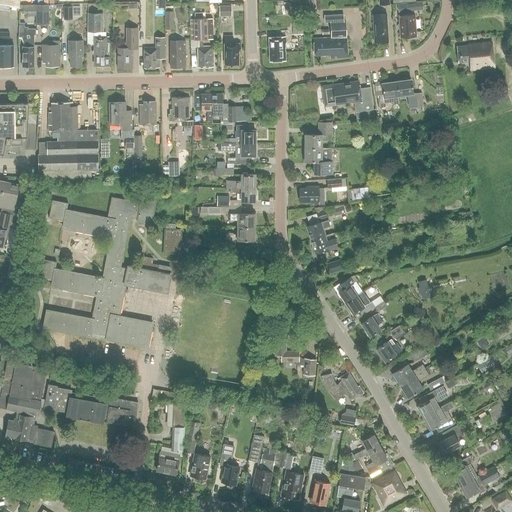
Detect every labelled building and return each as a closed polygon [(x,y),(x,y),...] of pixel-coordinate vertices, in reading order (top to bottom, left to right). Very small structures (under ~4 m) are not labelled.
[(0,0),(0,9),(22,11),(22,5),(17,5),(17,0),(0,0)] [(304,0),(306,13),(313,13),(312,0),(304,0)] [(36,16),(36,24),(49,24),(49,4),(36,5),(36,16)] [(36,5),(22,5),(22,11),(22,13),(27,13),(27,16),(36,16),(36,5)] [(64,20),(72,20),(72,16),(72,6),(64,6),(64,20)] [(219,6),(219,16),(231,16),(231,6),(219,6)] [(173,11),(165,11),(165,29),(173,29),(173,11)] [(93,32),(93,37),(93,43),(93,45),(93,50),(92,51),(92,54),(93,55),(93,66),(108,66),(108,42),(108,36),(106,36),(100,36),(99,21),(103,21),(103,13),(88,13),(88,32),(93,32)] [(330,21),(331,22),(331,38),(313,39),(314,55),(330,55),(331,59),(347,58),(346,37),(345,37),(345,21),(344,21),(343,14),(324,15),(324,22),(330,21)] [(388,42),(386,14),(372,15),(374,43),(388,42)] [(400,38),(416,37),(415,15),(399,16),(400,38)] [(212,40),(212,19),(193,19),(194,40),(199,40),(199,47),(198,47),(198,67),(213,67),(212,47),(202,47),(202,40),(207,40),(212,40)] [(303,19),(292,19),(293,34),(303,33),(303,19)] [(23,44),(23,47),(22,47),(22,67),(34,67),(34,47),(34,35),(35,35),(35,29),(28,29),(28,27),(24,27),(24,23),(19,23),(19,37),(21,37),(23,44)] [(132,68),(132,48),(138,48),(138,27),(126,27),(126,42),(121,46),(121,48),(117,48),(118,68),(132,68)] [(233,36),(224,36),(224,66),(238,65),(238,51),(240,51),(240,43),(233,44),(233,36)] [(164,45),(164,37),(155,38),(155,48),(144,48),(144,68),(159,68),(159,59),(161,59),(161,57),(165,57),(165,45),(164,45)] [(285,44),(286,44),(285,37),(268,38),(269,61),(285,61),(285,44)] [(68,40),(68,51),(68,58),(70,58),(70,66),(81,66),(81,58),(83,58),(83,51),(82,40),(68,40)] [(60,59),(60,41),(49,41),(49,45),(42,45),(43,63),(45,63),(45,66),(60,66),(60,59)] [(185,68),(185,48),(185,41),(170,41),(170,68),(185,68)] [(470,70),(494,68),(491,42),(468,45),(457,46),(458,63),(469,62),(470,70)] [(3,45),(3,67),(14,67),(14,45),(3,45)] [(395,82),(398,96),(408,95),(410,108),(423,106),(421,93),(412,94),(410,80),(395,82)] [(354,102),(356,112),(359,112),(360,118),(373,116),(373,110),(370,87),(359,88),(358,81),(332,85),(324,86),(327,106),(335,105),(354,102)] [(399,104),(398,96),(395,82),(382,84),(383,94),(377,95),(379,107),(385,106),(385,103),(392,103),(392,105),(399,104)] [(201,94),(195,95),(195,100),(195,111),(207,110),(207,122),(212,122),(212,116),(212,94),(201,94)] [(212,94),(212,116),(220,116),(220,122),(228,122),(236,122),(235,107),(222,107),(222,94),(212,94)] [(168,121),(182,121),(182,127),(192,127),(192,121),(189,121),(189,98),(172,98),(172,110),(170,110),(170,115),(168,115),(168,121)] [(139,126),(156,126),(156,102),(153,102),(143,102),(143,105),(139,105),(139,126)] [(37,155),(37,171),(98,171),(98,130),(77,130),(77,107),(72,107),(72,103),(51,103),(51,112),(48,112),(48,131),(60,131),(60,139),(57,139),(57,142),(46,142),(38,142),(38,155),(37,155)] [(125,103),(109,103),(109,125),(121,125),(121,140),(126,140),(133,140),(133,130),(132,130),(131,114),(125,115),(125,103)] [(5,144),(15,144),(22,144),(22,138),(27,138),(29,104),(0,104),(0,153),(3,155),(4,150),(5,144)] [(331,141),(331,128),(331,122),(318,122),(318,135),(307,135),(307,134),(303,134),(303,140),(304,140),(304,148),(322,148),(322,141),(331,141)] [(194,125),(195,140),(203,140),(202,125),(194,125)] [(224,142),(229,143),(255,143),(255,131),(248,130),(248,126),(237,126),(237,131),(236,131),(236,139),(224,139),(224,142)] [(109,139),(100,139),(101,148),(109,148),(109,139)] [(224,143),(224,142),(218,142),(218,151),(236,151),(236,158),(227,158),(227,164),(246,164),(246,156),(255,156),(255,143),(229,143),(224,143)] [(307,162),(314,162),(314,174),(332,174),(332,148),(322,148),(304,148),(304,157),(303,157),(303,162),(307,162)] [(179,162),(168,162),(168,173),(168,176),(179,176),(179,162)] [(226,181),(226,188),(255,188),(255,174),(241,174),(241,181),(226,181)] [(341,179),(327,180),(327,188),(346,186),(345,179),(341,180),(341,179)] [(7,240),(10,227),(19,229),(23,212),(19,211),(20,205),(15,204),(19,185),(0,181),(0,193),(0,194),(0,207),(2,208),(0,218),(0,247),(2,247),(4,239),(7,240)] [(324,188),(318,188),(318,186),(309,187),(309,188),(299,189),(299,202),(313,202),(313,205),(319,205),(324,204),(324,188)] [(352,200),(369,198),(368,186),(350,189),(352,200)] [(255,202),(255,188),(226,188),(226,192),(239,192),(241,193),(241,202),(255,202)] [(217,200),(217,206),(219,206),(229,206),(229,196),(217,196),(217,200)] [(170,268),(159,266),(152,264),(153,258),(139,256),(137,269),(128,267),(127,269),(119,268),(129,217),(137,219),(137,222),(151,225),(155,200),(141,197),(140,204),(112,198),(108,218),(66,210),(67,203),(52,200),(48,218),(64,221),(62,228),(110,237),(102,278),(54,269),(56,262),(40,259),(37,277),(52,280),(51,287),(96,296),(92,319),(46,310),(43,328),(90,337),(91,332),(106,335),(105,340),(147,348),(152,323),(118,316),(125,284),(166,292),(170,275),(168,275),(170,268)] [(334,216),(345,211),(343,205),(337,206),(331,208),(334,216)] [(316,213),(319,220),(329,216),(325,207),(322,208),(322,211),(316,213)] [(236,227),(255,227),(255,213),(251,213),(251,214),(237,214),(227,214),(227,220),(237,220),(236,227)] [(392,218),(383,219),(385,228),(394,226),(392,218)] [(307,226),(311,240),(324,236),(322,229),(330,227),(328,220),(320,223),(320,222),(307,226)] [(179,254),(180,231),(175,231),(175,225),(165,224),(164,253),(179,254)] [(234,247),(234,240),(236,240),(251,241),(255,241),(255,227),(236,227),(236,234),(227,234),(227,240),(219,240),(219,239),(208,239),(208,247),(234,247)] [(315,254),(337,247),(333,233),(324,236),(311,240),(315,254)] [(340,260),(325,265),(328,275),(344,270),(340,260)] [(338,293),(345,303),(362,292),(355,282),(357,280),(354,276),(349,278),(341,283),(344,288),(338,293)] [(419,288),(417,288),(419,294),(421,293),(422,299),(430,297),(429,292),(431,291),(430,285),(427,286),(426,280),(418,282),(419,288)] [(362,292),(345,303),(353,314),(359,310),(362,315),(374,307),(375,307),(383,302),(380,296),(371,302),(370,303),(366,296),(363,292),(362,292)] [(384,302),(383,302),(375,307),(378,311),(388,304),(386,301),(384,302)] [(377,326),(382,322),(376,314),(371,318),(371,317),(361,324),(370,337),(380,330),(377,326)] [(485,327),(493,322),(490,319),(486,321),(484,318),(481,320),(485,327)] [(393,338),(403,331),(399,325),(389,331),(393,338)] [(299,352),(285,352),(286,341),(289,341),(289,333),(286,333),(286,330),(272,330),(272,344),(275,344),(275,346),(274,346),(273,356),(285,356),(285,361),(296,361),(296,365),(304,366),(303,375),(314,376),(316,360),(301,359),(299,357),(299,352)] [(484,337),(476,341),(481,350),(488,346),(484,337)] [(384,362),(395,355),(401,351),(396,343),(394,344),(391,339),(387,342),(376,349),(384,362)] [(410,356),(414,362),(427,354),(424,348),(410,356)] [(479,364),(484,372),(497,365),(495,362),(497,360),(494,355),(479,364)] [(0,408),(8,410),(17,412),(16,419),(14,419),(14,421),(8,420),(5,436),(16,438),(15,439),(34,442),(33,444),(51,447),(54,432),(37,429),(37,426),(33,425),(35,415),(38,416),(40,402),(39,402),(46,368),(8,361),(5,381),(0,379),(0,408)] [(392,374),(400,386),(426,369),(423,364),(412,371),(407,364),(392,374)] [(426,369),(400,386),(407,398),(422,388),(418,381),(429,375),(426,369)] [(490,380),(492,383),(506,376),(504,372),(490,380)] [(336,386),(333,382),(333,381),(331,375),(322,377),(323,380),(323,383),(325,385),(326,387),(327,390),(329,392),(331,395),(333,397),(335,399),(337,400),(345,390),(351,401),(363,394),(359,387),(357,388),(348,373),(337,379),(342,387),(340,388),(336,386)] [(430,390),(444,382),(441,377),(427,385),(430,390)] [(453,378),(445,382),(447,387),(449,387),(455,384),(456,382),(453,378)] [(478,387),(481,393),(487,390),(484,384),(478,387)] [(66,417),(88,421),(103,423),(103,421),(107,422),(127,426),(127,425),(134,426),(138,403),(93,395),(92,401),(70,397),(71,390),(48,386),(44,408),(67,413),(66,417)] [(439,408),(436,402),(446,396),(441,387),(426,395),(429,400),(417,407),(423,418),(436,412),(435,410),(439,408)] [(151,397),(184,403),(186,395),(153,389),(151,397)] [(450,402),(442,406),(439,408),(435,410),(436,412),(423,418),(429,430),(436,427),(438,431),(451,424),(444,411),(452,406),(450,402)] [(172,451),(179,452),(182,452),(184,422),(185,406),(168,403),(166,426),(172,426),(172,449),(172,451)] [(285,426),(287,415),(287,414),(275,411),(274,418),(277,419),(280,425),(285,426)] [(481,426),(491,420),(488,414),(486,415),(485,412),(478,415),(480,418),(477,419),(481,426)] [(341,414),(339,423),(354,425),(355,417),(341,414)] [(183,451),(193,453),(200,423),(186,420),(185,439),(186,439),(183,451)] [(456,439),(463,435),(458,425),(446,431),(449,437),(437,443),(443,455),(460,446),(456,439)] [(253,435),(248,460),(257,462),(262,437),(253,435)] [(356,460),(361,457),(369,453),(380,447),(373,435),(362,441),(367,450),(364,451),(364,450),(353,456),(355,459),(356,460)] [(235,485),(239,468),(230,466),(234,447),(223,445),(219,464),(225,465),(221,482),(235,485)] [(380,447),(369,453),(374,463),(366,467),(370,475),(379,470),(376,464),(386,459),(380,447)] [(300,484),(303,475),(294,473),(295,467),(294,467),(296,457),(289,455),(290,453),(285,452),(282,451),(279,466),(287,468),(286,477),(284,477),(283,484),(284,484),(282,495),(297,499),(299,491),(300,492),(302,485),(300,484)] [(175,475),(179,456),(160,452),(156,471),(175,475)] [(349,462),(355,459),(353,456),(351,452),(345,456),(349,462)] [(205,479),(209,456),(195,453),(190,477),(205,479)] [(256,469),(252,490),(268,493),(272,472),(271,472),(275,455),(262,453),(260,463),(263,463),(262,470),(256,469)] [(312,456),(309,470),(320,473),(323,458),(312,456)] [(459,486),(477,477),(470,464),(473,462),(470,456),(458,462),(461,468),(452,472),(459,486)] [(358,460),(350,464),(354,472),(362,467),(358,460)] [(483,485),(499,477),(494,467),(477,477),(459,486),(466,497),(479,491),(479,492),(485,489),(483,485)] [(363,489),(365,477),(340,473),(336,496),(344,498),(342,509),(354,511),(357,511),(359,501),(351,499),(353,492),(346,491),(347,486),(363,489)] [(373,484),(379,494),(384,504),(404,493),(393,473),(373,484)] [(511,477),(502,483),(505,487),(511,483),(511,477)] [(325,505),(330,483),(315,480),(310,502),(325,505)] [(496,505),(485,511),(484,511),(483,511),(494,511),(511,500),(506,489),(492,497),(496,505)]
